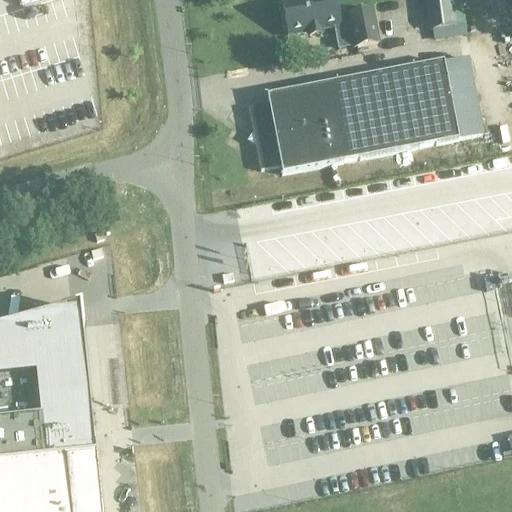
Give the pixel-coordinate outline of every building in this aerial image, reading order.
[(288,37),(334,28),(338,51),(354,48),(354,49),(378,45),(371,12),(338,18),(334,0),(298,0),(282,3),(288,37)] [(466,26),(461,0),(423,0),(429,32),(466,26)] [(443,64),(266,98),(268,106),(248,110),(260,173),(280,169),(281,177),(458,142),(443,64)] [(481,153),(498,153),(498,143),(481,143),(481,153)] [(41,304),(61,303),(60,289),(40,289),(41,304)] [(0,511),(99,511),(78,311),(0,332),(0,511)]
